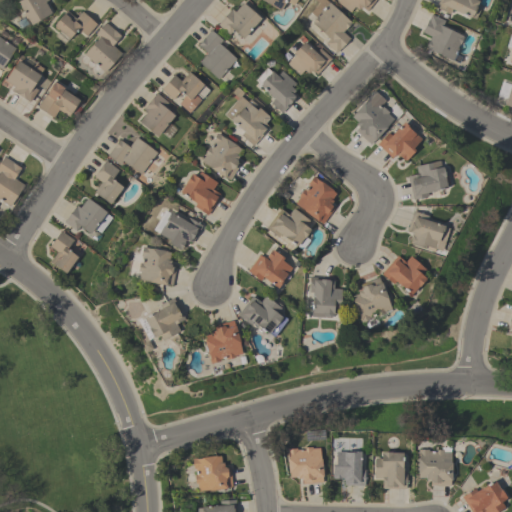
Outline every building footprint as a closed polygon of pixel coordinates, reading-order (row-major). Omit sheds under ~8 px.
[(31,25),(16,2),(19,0),(48,0),(44,2),(51,12),(31,25)] [(295,0),(292,5),(286,0),(279,11),(260,0),(295,0)] [(309,13),(318,3),(315,0),(324,0),(328,3),(329,2),(350,22),(342,32),(349,38),(335,53),(324,43),(328,39),(311,22),(315,18),(309,13)] [(374,0),(366,10),(363,8),(362,8),(360,7),(357,10),(353,7),(349,12),(336,1),(336,0),(374,0)] [(438,0),(475,0),(477,1),(475,7),(479,9),(474,19),(469,17),(469,18),(451,9),(448,14),(435,7),(438,0)] [(242,39),(232,30),(227,34),(216,24),(230,9),(234,11),(242,2),(260,18),(242,39)] [(56,33),(59,30),(57,29),(56,30),(54,28),(55,27),(53,25),(66,11),(75,18),(81,11),(96,24),(86,36),(77,28),(64,44),(54,36),(57,33),(56,33)] [(430,50),(428,54),(425,53),(426,49),(424,48),(428,38),(430,38),(430,36),(421,32),(430,14),(444,20),(441,26),(462,36),(459,44),(457,44),(453,54),(460,57),(457,63),(430,50)] [(83,54),(98,37),(94,34),(105,22),(120,36),(112,45),(120,53),(104,72),(83,54)] [(217,79),(198,62),(206,53),(197,45),(210,30),(222,40),(218,44),(235,59),(217,79)] [(0,38),(15,48),(0,69),(0,38)] [(316,74),(311,70),(308,73),(308,72),(307,73),(303,70),(299,75),(296,72),(294,74),(290,70),(291,68),(286,64),(294,55),(292,53),(303,41),(315,52),(319,48),(330,58),(316,74)] [(22,64),(27,57),(43,68),(38,75),(39,75),(32,86),(37,89),(29,102),(12,91),(14,87),(4,80),(17,60),(22,64)] [(295,83),(291,87),(294,90),(291,94),(295,98),(281,113),(270,103),(273,99),(259,85),(260,85),(254,80),(266,68),(270,72),(271,71),(276,76),(281,71),(295,83)] [(202,85),(208,90),(188,113),(178,103),(184,96),(179,91),(172,99),(160,89),(173,74),(180,81),(188,72),(203,85),(202,85)] [(47,92),(46,92),(53,81),(63,88),(62,89),(79,100),(77,102),(82,105),(75,116),(70,113),(68,116),(58,110),(52,118),(36,107),(45,94),(46,95),(47,92)] [(497,96),(501,82),(510,84),(510,85),(511,85),(511,107),(503,105),(504,102),(503,102),(504,98),(505,98),(497,96)] [(238,99),(231,92),(236,87),(242,93),(240,96),(256,110),(258,107),(269,118),(264,123),(269,127),(252,146),(237,133),(240,129),(224,114),(238,99)] [(385,127),(374,140),(373,140),(369,144),(354,131),(358,126),(355,123),(356,122),(351,117),(353,114),(353,113),(368,97),(367,97),(373,90),(384,101),(378,107),(380,108),(381,106),(388,112),(386,113),(392,119),(385,127)] [(146,112),(142,109),(155,93),(167,102),(163,107),(173,115),(157,136),(138,121),(146,112)] [(376,144),(387,132),(390,135),(403,122),(409,128),(408,129),(413,133),(413,132),(420,139),(411,148),(414,150),(404,161),(404,160),(403,161),(397,155),(398,155),(396,153),(393,156),(393,155),(391,158),(376,144)] [(229,180),(224,177),(224,178),(209,168),(209,167),(200,161),(204,155),(203,154),(208,146),(209,147),(212,142),(211,141),(217,133),(219,134),(218,135),(224,138),(237,146),(236,146),(240,149),(236,155),(238,156),(235,161),(239,163),(229,180)] [(140,174),(122,161),(119,165),(107,155),(118,139),(128,146),(135,137),(156,153),(140,174)] [(20,168),(13,179),(23,185),(10,206),(0,199),(0,161),(3,157),(20,168)] [(104,160),(117,169),(111,179),(122,187),(109,204),(93,192),(100,182),(93,177),(104,160)] [(443,166),(444,168),(445,169),(446,174),(446,175),(448,186),(445,187),(446,188),(426,192),(427,196),(412,200),(407,176),(416,174),(415,166),(434,162),(435,168),(441,166),(441,167),(443,166)] [(206,215),(193,207),(195,203),(189,199),(179,192),(190,174),(195,177),(198,171),(216,183),(211,189),(220,195),(206,215)] [(322,224),(317,221),(303,211),(303,210),(294,203),(299,197),(297,196),(303,189),(304,190),(308,185),(307,184),(313,176),(315,177),(314,178),(319,182),(320,181),(332,190),(331,191),(335,193),(330,199),(332,200),(329,205),(333,208),(322,224)] [(63,221),(75,205),(79,208),(86,198),(112,217),(100,233),(93,228),(89,234),(79,226),(75,231),(63,221)] [(152,230),(158,220),(154,218),(160,207),(164,210),(164,211),(168,213),(169,212),(185,221),(188,217),(201,225),(191,243),(189,241),(188,242),(184,240),(178,250),(167,243),(169,240),(158,233),(152,230)] [(309,240),(301,250),(280,234),(277,237),(265,228),(279,209),(287,215),(292,209),(308,220),(304,225),(309,229),(308,230),(309,230),(304,237),(309,240)] [(412,211),(427,216),(426,220),(443,226),(441,235),(439,234),(435,249),(423,245),(422,248),(409,244),(410,243),(408,243),(411,235),(412,235),(413,233),(408,231),(408,230),(406,230),(412,211)] [(65,274),(49,262),(56,252),(49,246),(60,231),(73,240),(66,249),(77,257),(65,274)] [(131,262),(131,260),(128,260),(130,251),(132,251),(133,246),(141,247),(142,246),(146,247),(145,248),(150,249),(150,248),(165,251),(169,252),(168,260),(170,260),(169,264),(175,266),(171,285),(166,284),(165,285),(148,282),(148,281),(137,279),(127,277),(130,265),(138,267),(138,263),(131,262)] [(259,255),(261,257),(262,256),(265,258),(272,249),(283,258),(281,260),(291,268),(282,280),(283,281),(277,289),(262,277),(259,281),(246,271),(259,255)] [(396,255),(403,262),(409,256),(424,270),(419,274),(425,279),(418,287),(417,286),(410,295),(395,281),(392,284),(380,274),(396,255)] [(333,278),(332,289),(341,289),(339,308),(333,308),(332,315),(324,315),(324,318),(310,317),(312,293),(308,292),(309,276),(333,278)] [(390,311),(383,314),(384,317),(376,320),(377,324),(366,328),(363,322),(360,323),(351,300),(360,296),(357,289),(362,287),(361,284),(377,277),(390,309),(390,311)] [(251,297),(259,303),(264,296),(273,302),(274,301),(280,305),(279,307),(280,308),(276,313),(280,317),(281,315),(287,319),(273,337),(268,333),(267,334),(251,321),(248,324),(237,315),(251,297)] [(147,338),(138,322),(143,319),(143,318),(161,309),(159,305),(172,297),(184,319),(175,324),(179,331),(162,341),(159,334),(153,337),(152,335),(147,338)] [(208,365),(210,364),(208,359),(209,359),(208,355),(207,355),(204,340),(203,336),(210,334),(210,332),(214,331),(213,325),(232,320),(234,326),(235,326),(239,343),(238,343),(241,354),(237,355),(238,362),(209,370),(208,365)] [(449,452),(449,463),(450,463),(450,480),(449,480),(449,486),(429,486),(429,480),(424,480),(424,478),(417,478),(417,474),(417,459),(418,459),(418,454),(417,454),(417,449),(427,449),(427,451),(433,451),(433,450),(440,450),(440,447),(445,447),(445,443),(449,441),(449,452)] [(301,484),(301,478),(297,479),(296,477),(292,477),(292,476),(289,476),(286,449),(295,448),(296,450),(302,449),(302,447),(310,447),(311,448),(318,448),(319,458),(320,458),(322,476),(321,476),(322,482),(301,484)] [(343,485),(343,478),(341,478),(341,479),(332,479),(332,464),(335,464),(335,452),(355,452),(355,451),(359,451),(359,470),(363,470),(363,485),(343,485)] [(373,459),(380,459),(380,452),(381,452),(381,451),(390,452),(401,453),(401,467),(402,467),(401,473),(405,473),(405,489),(381,488),(381,479),(373,478),(373,459)] [(231,487),(197,491),(197,483),(195,484),(194,475),(195,475),(194,468),(193,469),(191,458),(194,458),(194,459),(200,458),(200,457),(215,455),(215,456),(219,456),(220,463),(223,463),(223,466),(224,466),(225,467),(229,467),(231,487)] [(499,490),(499,489),(505,498),(504,498),(505,498),(500,502),(503,507),(495,511),(470,511),(460,497),(474,488),(476,491),(481,488),(493,480),(499,490)] [(235,511),(196,511),(196,508),(200,508),(200,506),(219,505),(218,501),(234,500),(235,511)]
